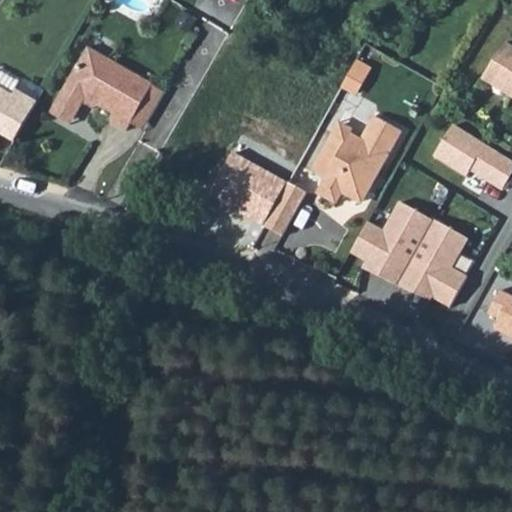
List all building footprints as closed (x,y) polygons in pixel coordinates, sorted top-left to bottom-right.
[(511,47),(504,43),(481,80),(511,99),(511,96),(511,47)] [(154,85),(90,48),(55,107),(73,118),(82,101),(86,96),(97,103),(113,113),(109,120),(127,131),(131,123),(154,85)] [(361,93),(375,64),(359,56),(345,85),(361,93)] [(154,85),(131,123),(144,131),(167,93),(154,85)] [(15,142),(37,104),(16,92),(13,97),(0,89),(0,141),(1,139),(3,135),(15,142)] [(97,103),(86,96),(82,101),(94,108),(97,103)] [(345,139),(331,132),(309,170),(323,178),(315,192),(334,203),(340,192),(342,189),(347,191),(348,197),(356,201),(362,200),(401,130),(373,115),(360,138),(350,132),(349,132),(345,139)] [(352,128),(338,120),(331,132),(345,139),(349,132),(350,132),(352,128)] [(511,180),(511,160),(456,127),(436,159),(469,179),(473,173),(505,192),(511,180)] [(3,135),(1,139),(13,146),(15,142),(3,135)] [(306,187),(289,178),(264,221),(282,231),(306,187)] [(347,191),(342,189),(340,192),(348,197),(347,191)] [(404,287),(438,224),(402,202),(386,231),(370,222),(352,256),(367,264),(365,268),(404,287)] [(471,242),(438,224),(404,287),(434,302),(435,299),(453,309),(470,278),(456,271),(471,242)]
